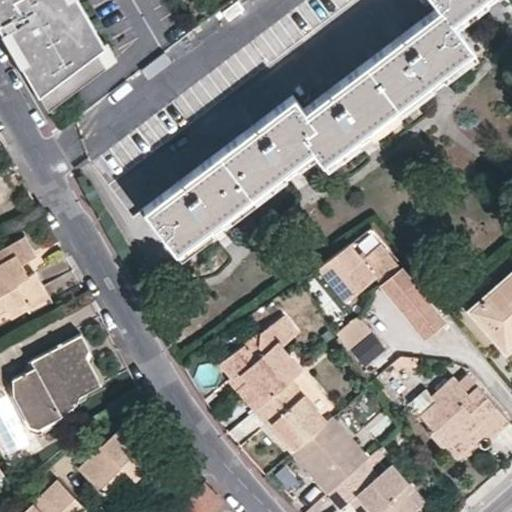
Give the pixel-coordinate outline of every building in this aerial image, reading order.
[(0,0),(0,26),(48,108),(113,58),(79,0),(0,0)] [(449,22),(477,0),(430,0),(438,10),(304,113),(292,97),(142,209),(174,249),(322,138),(333,153),(470,50),(449,22)] [(25,299),(44,290),(34,271),(28,275),(21,263),(28,259),(35,256),(24,238),(0,250),(0,302),(5,311),(9,319),(30,307),(25,299)] [(365,260),(350,241),(322,261),(348,293),(374,273),(425,338),(444,322),(385,245),(365,260)] [(28,275),(34,271),(28,259),(21,263),(28,275)] [(506,351),(511,345),(511,272),(470,309),(506,351)] [(30,307),(48,297),(44,290),(25,299),(30,307)] [(304,367),(291,352),(279,339),(297,325),(280,305),(259,322),(256,339),(261,344),(256,349),(244,336),(219,358),(235,377),(241,371),(249,379),(239,388),(254,404),(258,409),(293,377),(304,367)] [(375,330),(363,316),(341,333),(352,349),(375,330)] [(259,322),(244,336),(256,349),(261,344),(256,339),(259,322)] [(43,425),(65,413),(81,401),(84,393),(105,381),(90,352),(93,345),(85,330),(35,357),(39,364),(16,376),(17,392),(34,422),(43,425)] [(297,348),(291,352),(304,367),(309,362),(297,348)] [(232,379),(239,388),(249,379),(241,371),(235,377),(232,379)] [(479,422),(486,430),(491,435),(508,420),(469,372),(458,382),(452,375),(430,395),(435,401),(421,412),(433,427),(428,432),(441,448),(446,444),(457,456),(473,442),(466,433),(479,422)] [(329,420),(293,377),(258,409),(272,424),(276,420),(286,431),(281,436),(290,445),(295,451),(300,446),(329,420)] [(435,401),(430,395),(424,388),(410,400),(421,412),(435,401)] [(310,469),(330,492),(365,460),(369,456),(334,416),(329,420),(300,446),(315,464),(310,469)] [(272,424),(281,436),(286,431),(276,420),(272,424)] [(466,433),(473,442),(486,430),(479,422),(466,433)] [(145,490),(164,472),(120,426),(79,466),(106,494),(128,472),(145,490)] [(369,456),(365,460),(372,468),(389,453),(381,445),(369,456)] [(295,451),(310,469),(315,464),(300,446),(295,451)] [(330,492),(344,508),(353,500),(359,494),(374,511),(415,511),(420,508),(408,494),(415,488),(393,464),(380,476),(372,468),(365,460),(330,492)] [(78,511),(85,506),(59,478),(22,511),(78,511)] [(204,480),(181,503),(190,511),(210,511),(223,499),(213,489),(204,480)] [(427,502),(415,488),(408,494),(420,508),(427,502)] [(374,511),(359,494),(353,500),(363,511),(374,511)]
